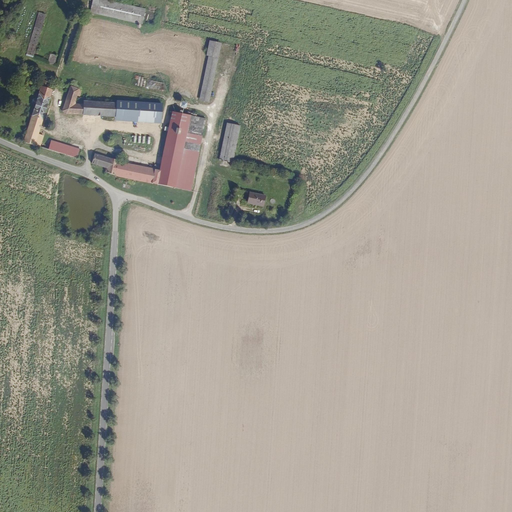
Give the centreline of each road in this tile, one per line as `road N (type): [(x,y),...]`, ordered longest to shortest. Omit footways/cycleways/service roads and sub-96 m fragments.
road 1 (tertiary): [(466,0),(375,168),(352,194),(307,222),(224,226),(115,192)]
road 2 (tertiary): [(115,192),(97,511)]
road 3 (tertiary): [(115,192),(0,142)]
